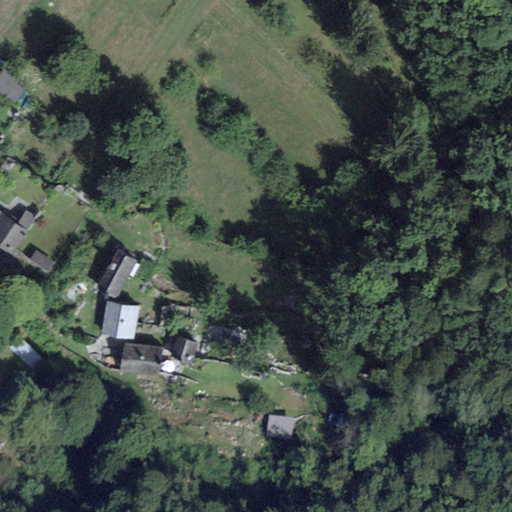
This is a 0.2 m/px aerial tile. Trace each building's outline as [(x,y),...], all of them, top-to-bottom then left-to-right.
[(26,210),(18,223),(28,229),(36,216),(26,210)] [(0,212),(0,248),(10,255),(25,231),(0,212)] [(53,263),(35,250),(29,259),(46,271),(53,263)] [(136,261),(116,251),(97,287),(118,297),(136,261)] [(138,307),(106,302),(101,335),(133,340),(138,307)] [(196,343),(177,338),(171,359),(190,365),(196,343)] [(162,348),(123,343),(119,372),(157,378),(162,348)]
